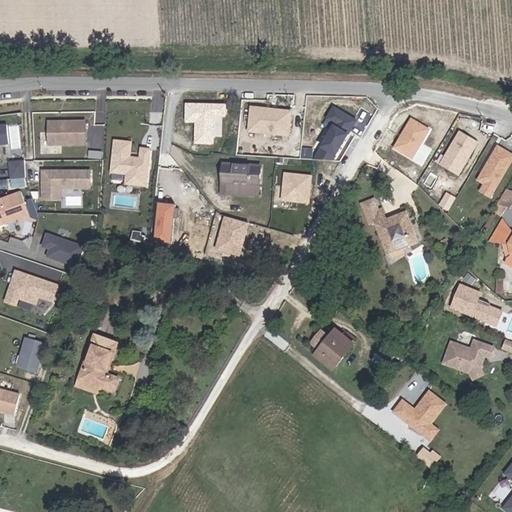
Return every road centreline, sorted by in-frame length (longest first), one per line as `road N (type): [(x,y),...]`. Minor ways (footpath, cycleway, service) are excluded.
road 1 (unclassified): [(403,84),(186,449),(153,477),(0,439)]
road 2 (unclassified): [(403,84),(221,71),(0,89)]
